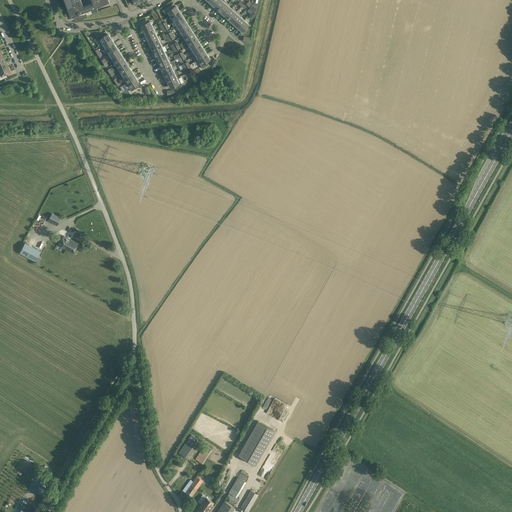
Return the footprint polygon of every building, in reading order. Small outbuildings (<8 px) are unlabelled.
[(64,0),(70,16),(75,14),(83,10),(79,0),(64,0)] [(216,8),(215,9),(219,12),(220,11),(221,12),(227,5),(228,4),(224,0),(223,0),(223,1),(217,8),(216,8)] [(179,11),(180,10),(177,7),(176,6),(175,6),(173,3),(162,10),(162,11),(163,10),(165,13),(168,11),(171,16),(179,11)] [(253,4),(250,7),(249,9),(252,11),(256,15),(258,5),(253,4)] [(221,12),(225,15),(225,16),(231,9),(227,5),(221,12)] [(225,16),(225,15),(224,16),(228,19),(228,18),(229,19),(237,11),(232,7),(231,9),(225,16)] [(83,10),(75,14),(77,20),(83,17),(83,18),(86,17),(83,10)] [(179,11),(171,16),(174,20),(182,15),(181,14),(182,13),(180,10),(179,10),(180,10),(179,11)] [(232,22),(234,23),(240,16),(241,15),(237,11),(229,19),(229,20),(232,23),(232,22)] [(183,14),(182,15),(174,20),(172,21),(176,26),(177,25),(185,20),(184,19),(185,18),(183,14)] [(234,23),(238,27),(244,20),(240,16),(234,23)] [(141,25),(144,30),(152,26),(149,21),(147,22),(146,19),(140,21),(142,24),(141,25)] [(177,25),(180,30),(188,25),(185,20),(177,25)] [(244,20),(238,27),(242,31),(248,24),(244,20)] [(178,31),(182,36),(191,30),(190,29),(191,28),(189,24),(188,25),(180,30),(178,31)] [(152,26),(144,30),(146,35),(154,31),(156,31),(154,26),(152,26)] [(194,35),(191,30),(182,36),(185,41),(186,40),(194,35)] [(107,34),(105,31),(96,36),(101,44),(111,38),(108,33),(107,34)] [(157,36),(154,31),(146,35),(148,40),(157,37),(157,36)] [(197,40),(194,35),(186,40),(185,41),(188,45),(189,44),(197,40)] [(150,44),(151,46),(161,41),(158,36),(157,36),(157,37),(148,40),(148,41),(149,44),(150,44)] [(101,44),(104,49),(114,43),(113,42),(114,41),(111,38),(101,44)] [(200,44),(197,40),(189,44),(188,45),(191,51),(193,49),(192,49),(200,44)] [(161,41),(151,46),(153,51),(162,47),(163,46),(161,41)] [(104,49),(107,54),(117,48),(114,43),(104,49)] [(194,55),(203,49),(200,44),(192,49),(193,49),(191,51),(194,55)] [(153,51),(156,56),(164,52),(162,47),(153,51)] [(120,53),(117,48),(107,54),(111,59),(112,58),(120,53)] [(206,54),(203,49),(194,55),(197,60),(199,59),(206,54)] [(156,56),(158,61),(168,56),(166,51),(164,52),(156,56)] [(123,58),(123,57),(120,53),(112,58),(115,63),(123,58)] [(199,59),(197,60),(200,65),(202,68),(208,65),(206,61),(210,59),(206,54),(199,59)] [(160,65),(161,66),(169,62),(169,63),(171,62),(168,56),(158,61),(157,61),(159,65),(160,65)] [(115,63),(118,67),(126,62),(125,61),(126,61),(124,57),(123,57),(123,58),(115,63)] [(129,65),(127,61),(126,62),(118,67),(121,72),(129,67),(128,66),(129,65)] [(171,68),(173,67),(171,62),(169,63),(169,62),(161,66),(163,71),(171,68)] [(10,72),(8,66),(0,69),(0,72),(1,75),(0,75),(0,79),(7,76),(5,74),(10,72)] [(121,72),(124,77),(132,72),(129,67),(121,72)] [(175,72),(173,67),(171,68),(163,71),(162,72),(163,76),(165,75),(165,77),(174,73),(175,72)] [(132,72),(124,77),(127,82),(135,77),(132,72)] [(165,77),(168,82),(178,77),(175,72),(174,73),(165,77)] [(127,82),(126,83),(129,88),(131,91),(133,90),(137,88),(135,84),(138,82),(135,77),(127,82)] [(178,77),(168,82),(170,87),(174,85),(176,89),(182,86),(180,82),(178,77)] [(60,219),(52,214),(48,221),(57,226),(60,219)] [(66,250),(71,240),(64,236),(59,246),(66,250)] [(78,244),(71,240),(66,250),(73,253),(78,244)] [(42,252),(25,243),(20,254),(36,262),(42,252)] [(256,466),(276,431),(258,420),(238,455),(256,466)] [(198,440),(192,435),(179,452),(186,457),(198,440)] [(211,450),(207,447),(203,452),(198,460),(202,463),(211,450)] [(190,494),(202,477),(195,472),(187,482),(185,481),(180,487),(190,494)] [(52,482),(38,473),(29,487),(43,496),(52,482)] [(245,482),(238,477),(229,492),(237,497),(245,482)] [(258,495),(250,490),(240,507),(247,511),(258,495)] [(239,499),(228,493),(226,497),(237,503),(239,499)] [(206,511),(213,502),(202,494),(197,501),(200,503),(196,510),(199,511),(206,511)] [(215,511),(229,511),(234,506),(225,499),(215,511)]
